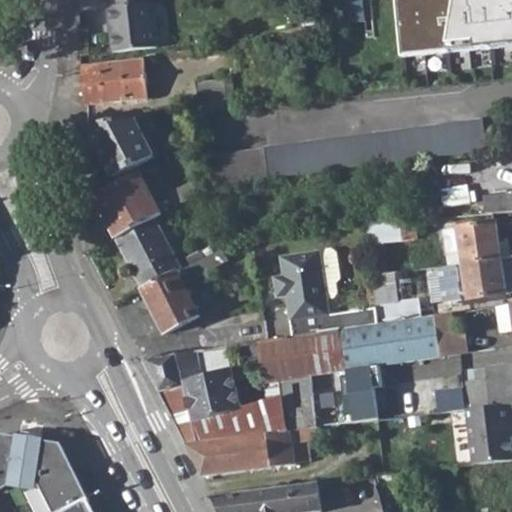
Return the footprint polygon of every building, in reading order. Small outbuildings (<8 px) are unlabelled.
[(0,0),(0,46),(9,41),(0,23),(0,0)] [(112,0),(116,51),(160,47),(154,0),(112,0)] [(342,0),(344,21),(368,19),(366,0),(342,0)] [(454,56),(463,0),(398,0),(399,0),(401,60),(454,56)] [(511,0),(463,0),(454,56),(511,51),(511,0)] [(83,80),(87,106),(151,98),(147,58),(83,66),(83,80)] [(198,80),(201,112),(230,109),(226,77),(198,80)] [(211,157),(224,184),(489,148),(485,118),(268,147),(268,148),(211,157)] [(88,125),(116,180),(155,159),(137,120),(88,125)] [(96,199),(117,241),(157,221),(163,217),(142,175),(96,199)] [(511,196),(486,199),(487,214),(511,211),(511,196)] [(414,220),(402,221),(404,241),(415,240),(414,220)] [(117,241),(144,291),(176,274),(178,274),(184,271),(157,221),(117,241)] [(369,224),(371,244),(404,241),(402,221),(369,224)] [(498,224),(460,229),(445,232),(449,254),(463,252),(465,265),(504,260),(511,258),(511,254),(510,244),(501,246),(498,224)] [(334,246),(322,247),(330,300),(335,299),(340,293),(339,285),(343,280),(339,250),(334,246)] [(283,252),(286,277),(286,283),(276,284),(278,300),(289,298),(293,323),(332,318),(330,300),(322,247),(283,252)] [(223,250),(184,271),(178,274),(176,274),(144,291),(168,336),(201,318),(185,285),(229,262),(223,250)] [(465,265),(463,252),(449,254),(450,267),(465,265)] [(465,265),(470,301),(509,295),(504,260),(465,265)] [(378,305),(380,326),(424,319),(422,299),(378,305)] [(437,317),(444,358),(469,354),(466,333),(457,335),(453,314),(437,317)] [(511,331),(511,315),(500,317),(503,334),(511,331)] [(284,404),(289,434),(320,430),(320,427),(379,420),(372,369),(444,358),(437,317),(424,319),(380,326),(260,346),(266,385),(281,383),(284,404)] [(144,360),(162,394),(186,388),(184,382),(233,370),(228,351),(155,359),(144,360)] [(445,403),(446,415),(467,412),(511,406),(511,365),(483,369),(486,387),(492,386),(494,402),(479,404),(478,399),(445,403)] [(162,394),(189,446),(289,434),(284,404),(243,413),(233,370),(184,382),(186,388),(162,394)] [(511,406),(467,412),(474,466),(511,461),(511,442),(510,426),(511,426),(511,406)] [(189,446),(204,479),(297,468),(298,465),(311,463),(309,444),(322,443),(320,430),(289,434),(189,446)] [(0,511),(67,511),(83,504),(69,476),(42,450),(8,446),(0,450),(0,511)] [(430,482),(428,472),(402,475),(400,475),(402,485),(430,482)] [(402,485),(400,475),(386,477),(373,479),(375,488),(402,485)] [(215,499),(221,511),(323,511),(320,485),(215,499)]
